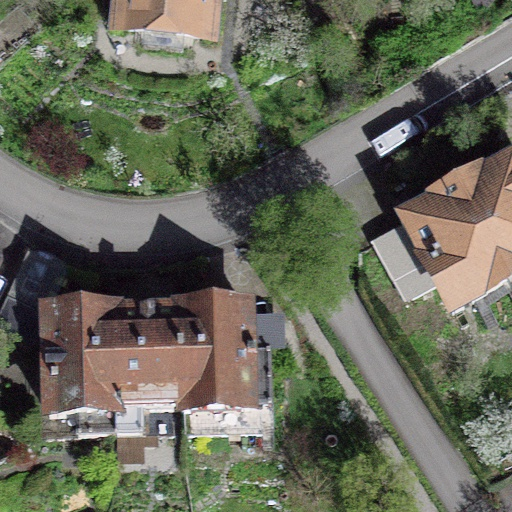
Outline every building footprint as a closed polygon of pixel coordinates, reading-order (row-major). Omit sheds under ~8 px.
[(121,0),(119,29),(145,32),(143,48),(183,53),(185,36),(211,39),(214,0),(121,0)] [(0,71),(43,32),(19,7),(0,24),(0,71)] [(442,209),(378,244),(409,302),(438,286),(453,314),(506,285),(511,295),(511,170),(481,188),(479,185),(440,206),(442,209)] [(41,441),(116,439),(114,319),(114,316),(47,318),(8,300),(0,316),(0,331),(34,347),(49,342),(50,419),(41,419),(41,441)] [(180,314),(180,318),(182,318),(184,425),(185,437),(263,436),(263,423),(272,423),(270,353),(249,354),(248,313),(180,314)] [(174,425),(184,425),(182,318),(180,318),(114,319),(116,439),(174,437),(174,425)] [(511,414),(461,445),(490,492),(511,478),(511,414)]
